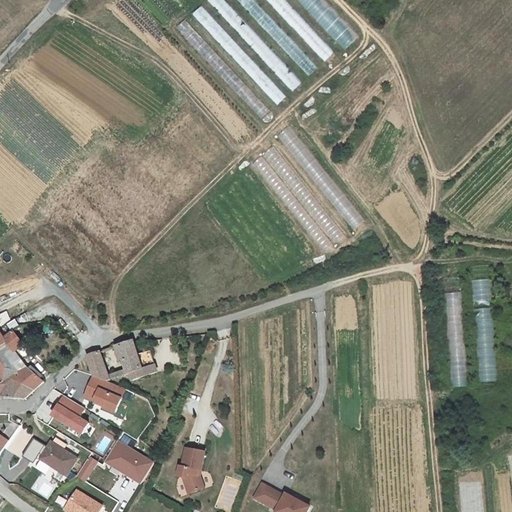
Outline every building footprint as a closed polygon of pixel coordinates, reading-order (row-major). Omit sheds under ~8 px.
[(302,83),(224,0),(207,0),(208,0),(293,91),(302,83)] [(237,0),(309,76),(318,67),(254,0),(237,0)] [(335,52),(284,0),(266,0),(325,61),(335,52)] [(297,0),(341,51),(355,40),(321,0),(297,0)] [(202,6),(192,15),(278,105),(287,97),(202,6)] [(176,29),(228,82),(237,74),(185,21),(176,29)] [(467,386),(462,278),(445,279),(450,387),(467,386)] [(490,279),(473,280),(478,382),(495,382),(490,279)] [(0,335),(10,328),(0,307),(0,335)] [(34,337),(27,327),(15,336),(16,338),(8,344),(45,389),(56,381),(43,368),(31,353),(25,345),(34,337)] [(10,328),(0,335),(0,357),(12,374),(16,379),(21,376),(24,384),(15,392),(21,395),(27,397),(34,398),(45,389),(8,344),(16,338),(15,336),(10,328)] [(122,373),(114,354),(103,359),(101,359),(108,376),(126,383),(126,379),(149,369),(154,377),(174,368),(164,349),(153,353),(147,341),(134,346),(140,359),(144,365),(122,373)] [(140,359),(134,346),(131,348),(137,361),(140,359)] [(0,388),(3,391),(15,392),(24,384),(21,376),(16,379),(12,374),(4,380),(0,383),(0,388)] [(126,383),(108,376),(100,397),(121,405),(120,408),(131,412),(141,388),(126,383)] [(96,409),(77,396),(64,417),(93,435),(99,425),(90,419),(96,409)] [(1,422),(0,422),(0,444),(8,451),(19,437),(1,422)] [(51,457),(59,445),(47,437),(34,455),(46,463),(51,457)] [(67,437),(63,441),(74,449),(78,445),(67,437)] [(63,441),(62,441),(59,445),(51,457),(76,475),(87,458),(74,449),(63,441)] [(164,466),(129,441),(116,461),(135,474),(150,485),(164,466)] [(215,447),(197,444),(194,461),(191,461),(189,472),(196,473),(199,486),(214,481),(211,469),(208,469),(209,465),(211,466),(215,447)] [(106,464),(99,458),(85,477),(93,483),(106,464)] [(135,474),(116,461),(114,463),(133,477),(135,474)] [(317,511),(322,505),(298,490),(296,494),(275,481),(268,492),(289,505),(285,511),(317,511)] [(75,511),(106,511),(109,508),(85,491),(72,510),(75,511)]
